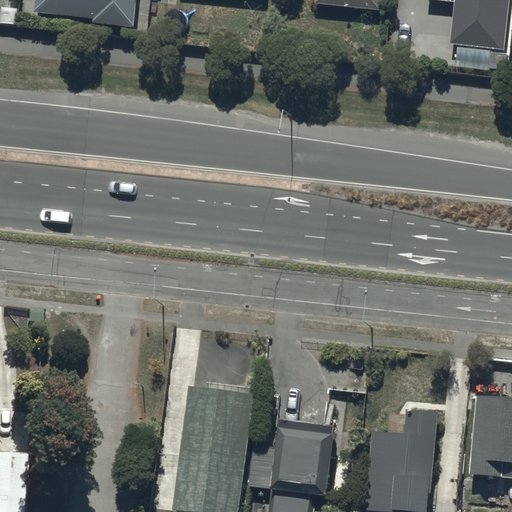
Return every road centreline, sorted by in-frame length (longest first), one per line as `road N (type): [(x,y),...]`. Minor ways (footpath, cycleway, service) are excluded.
road 1 (trunk): [(0,124),(511,185)]
road 2 (residential): [(511,313),(0,259)]
road 3 (trunk): [(511,258),(0,204)]
